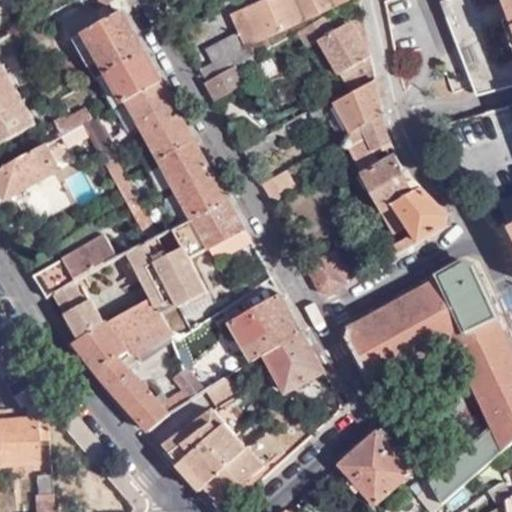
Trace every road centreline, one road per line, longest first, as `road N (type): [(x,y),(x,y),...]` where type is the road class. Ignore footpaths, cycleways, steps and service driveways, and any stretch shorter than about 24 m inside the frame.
road 1 (residential): [(131,0),(311,322)]
road 2 (residential): [(199,511),(67,372),(0,264)]
road 3 (residential): [(311,322),(362,415),(243,511)]
road 4 (residential): [(311,322),(479,232)]
road 5 (residential): [(386,90),(414,161),(479,232)]
